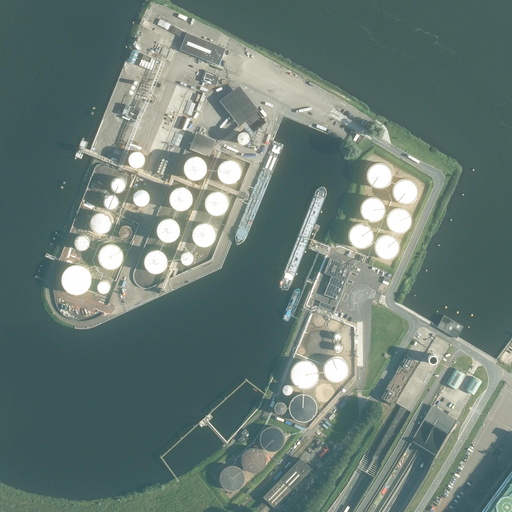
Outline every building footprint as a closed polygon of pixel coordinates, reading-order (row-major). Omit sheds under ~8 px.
[(174,26),(171,32),(177,35),(183,38),(186,32),(174,26)] [(219,66),(226,48),(225,48),(187,33),(180,50),(219,66)] [(134,64),(139,52),(133,50),(132,52),(132,53),(129,59),(129,60),(128,61),(134,64)] [(153,71),(157,61),(152,58),(150,63),(142,60),(139,65),(153,71)] [(165,64),(162,62),(158,72),(163,74),(166,64),(165,64)] [(216,85),(219,77),(216,76),(216,75),(205,70),(201,81),(202,81),(204,82),(205,82),(205,83),(208,84),(208,83),(212,85),(213,84),(216,85)] [(239,87),(221,102),(241,127),(243,126),(250,135),(259,127),(260,128),(261,126),(266,122),(239,87)] [(203,92),(196,110),(200,112),(207,93),(203,92)] [(183,113),(192,116),(194,110),(196,104),(188,101),(183,113)] [(143,114),(145,110),(135,106),(134,108),(126,105),(122,114),(136,119),(139,112),(143,114)] [(177,127),(185,131),(190,119),(182,116),(177,127)] [(259,127),(252,144),(260,147),(269,123),(266,122),(261,126),(260,128),(259,127)] [(171,143),(178,146),(183,135),(176,132),(171,143)] [(238,136),(237,137),(237,138),(237,139),(238,140),(238,141),(239,142),(240,143),(241,144),(242,144),(243,144),(244,144),(245,144),(246,144),(246,143),(247,143),(248,142),(248,141),(249,141),(249,140),(249,139),(249,138),(249,137),(249,136),(249,135),(248,135),(248,134),(247,133),(246,133),(246,132),(245,132),(244,132),(243,132),(242,132),(241,132),(241,133),(240,133),(239,134),(239,135),(238,135),(238,136)] [(216,141),(196,133),(189,150),(209,158),(216,141)] [(129,156),(129,157),(129,158),(129,159),(129,160),(129,161),(129,162),(129,163),(130,164),(131,165),(131,166),(132,166),(133,167),(134,167),(135,167),(136,168),(137,168),(138,167),(139,167),(140,167),(141,166),(142,166),(142,165),(143,165),(144,164),(144,163),(144,162),(145,161),(145,160),(145,159),(145,158),(145,157),(144,157),(144,156),(144,155),(143,155),(143,154),(142,154),(142,153),(141,153),(140,152),(139,152),(138,152),(138,151),(137,151),(136,151),(135,152),(134,152),(133,152),(132,153),(131,154),(130,155),(129,156)] [(201,158),(196,157),(191,158),(187,160),(185,163),(184,167),(184,171),(186,174),(188,177),(192,179),(197,179),(201,178),(204,176),(206,172),(206,166),(206,163),(203,160),(201,158)] [(235,162),(230,160),(224,161),(221,163),(219,167),(218,171),(218,174),(219,177),(222,180),(225,182),(231,183),(235,181),(237,179),(240,175),(240,170),(239,167),(237,164),(235,162)] [(370,167),(369,168),(369,169),(368,170),(367,171),(367,172),(367,173),(367,174),(366,175),(367,176),(367,177),(367,178),(367,179),(367,180),(368,181),(368,182),(369,183),(369,184),(370,184),(371,185),(372,186),(373,186),(374,187),(375,188),(377,188),(378,188),(380,188),(381,188),(382,188),(383,188),(384,187),(385,187),(386,186),(387,186),(388,185),(389,184),(390,183),(390,181),(391,181),(391,180),(391,179),(391,178),(392,178),(392,177),(392,176),(392,175),(392,174),(392,173),(391,172),(391,171),(391,170),(390,169),(389,168),(389,167),(388,166),(387,166),(386,165),(385,164),(384,164),(383,164),(382,163),(381,163),(380,163),(378,163),(377,163),(376,163),(375,164),(374,164),(373,164),(372,165),(371,166),(370,167)] [(114,179),(113,180),(112,181),(111,182),(111,183),(111,184),(111,185),(111,186),(111,187),(112,188),(112,189),(113,190),(114,191),(115,191),(115,192),(116,192),(117,192),(118,192),(119,192),(120,192),(121,192),(122,192),(122,191),(123,191),(124,190),(124,189),(125,189),(125,188),(125,187),(126,186),(126,185),(126,184),(126,183),(125,183),(125,182),(124,181),(123,180),(123,179),(122,178),(121,178),(119,178),(118,178),(117,178),(116,178),(115,178),(114,179)] [(414,182),(413,182),(412,181),(411,181),(410,180),(409,180),(408,179),(407,179),(406,179),(405,179),(404,179),(403,179),(402,179),(401,180),(400,180),(399,181),(398,181),(397,182),(396,182),(396,183),(395,184),(394,185),(394,186),(393,187),(393,188),(393,189),(393,190),(392,191),(393,193),(393,194),(393,196),(394,197),(394,198),(395,199),(396,200),(396,201),(398,202),(399,202),(399,203),(400,203),(402,204),(403,204),(404,204),(405,204),(406,204),(407,204),(408,204),(409,203),(410,203),(411,203),(412,202),(413,202),(413,201),(414,200),(415,199),(416,198),(416,197),(417,196),(417,195),(417,194),(418,193),(418,192),(418,191),(417,190),(417,189),(417,188),(417,187),(416,186),(415,184),(414,183),(414,182)] [(187,189),(182,187),(176,188),(173,190),(171,194),(170,198),(170,201),(171,205),(174,207),(177,209),(183,210),(187,208),(190,206),(192,202),(192,197),(192,194),(189,190),(187,189)] [(133,195),(133,196),(133,197),(133,198),(133,199),(133,200),(134,200),(134,201),(134,202),(135,202),(135,203),(136,204),(137,204),(137,205),(138,205),(139,205),(140,206),(141,206),(142,206),(143,205),(144,205),(145,205),(146,204),(147,203),(148,202),(148,201),(149,201),(149,200),(149,199),(149,198),(149,197),(149,196),(149,195),(149,194),(148,194),(148,193),(147,192),(146,191),(145,190),(144,190),(143,190),(142,190),(141,189),(141,190),(140,190),(139,190),(138,190),(137,191),(136,191),(136,192),(135,192),(135,193),(134,193),(134,194),(134,195),(133,195)] [(223,193),(217,192),(212,193),(209,195),(206,198),(205,202),(205,206),(207,209),(209,212),(213,214),(218,214),(222,213),(225,211),(227,207),(228,201),(227,198),(225,195),(223,193)] [(106,197),(105,198),(105,199),(104,200),(104,201),(104,202),(104,203),(104,204),(105,205),(105,206),(106,207),(107,208),(108,208),(109,209),(110,209),(111,209),(112,209),(113,209),(114,209),(115,208),(116,207),(117,206),(118,205),(118,204),(118,203),(118,202),(118,201),(118,200),(118,199),(117,198),(117,197),(116,197),(116,196),(115,196),(114,195),(113,195),(111,195),(110,195),(109,195),(108,196),(107,196),(106,197)] [(363,201),(363,202),(362,202),(362,203),(361,204),(361,205),(361,206),(360,206),(360,207),(360,208),(360,209),(360,210),(360,211),(360,212),(360,213),(361,214),(361,215),(362,216),(363,217),(363,218),(364,219),(365,220),(366,220),(367,221),(368,221),(369,222),(370,222),(372,222),(373,222),(374,222),(376,222),(377,221),(378,221),(379,220),(381,219),(382,218),(383,217),(383,216),(384,215),(384,214),(385,213),(385,212),(385,211),(385,210),(385,209),(385,208),(385,207),(385,206),(384,205),(384,204),(383,203),(383,202),(382,201),(381,200),(380,200),(380,199),(379,199),(378,198),(377,198),(376,197),(375,197),(374,197),(373,197),(372,197),(371,197),(370,197),(369,197),(368,198),(366,199),(365,200),(364,200),(363,201)] [(410,214),(409,213),(408,212),(407,211),(406,210),(405,210),(404,209),(403,209),(402,208),(401,208),(400,208),(399,208),(398,208),(397,208),(396,208),(395,208),(394,209),(393,209),(392,209),(391,210),(390,211),(389,212),(389,213),(388,213),(388,214),(387,215),(387,216),(386,217),(386,218),(386,219),(386,220),(386,221),(386,222),(386,223),(387,224),(387,225),(387,226),(388,227),(388,228),(389,228),(389,229),(390,229),(391,230),(391,231),(392,231),(393,232),(394,232),(395,233),(397,233),(398,233),(399,233),(400,233),(401,233),(402,233),(403,232),(404,232),(405,231),(406,231),(407,230),(408,229),(409,228),(410,227),(410,226),(410,225),(411,225),(411,224),(411,223),(411,222),(411,221),(411,220),(411,219),(411,218),(411,217),(411,216),(410,216),(410,214)] [(91,219),(91,220),(91,221),(91,222),(90,223),(91,224),(91,225),(91,226),(91,227),(92,227),(92,228),(92,229),(93,229),(94,230),(95,231),(95,232),(96,232),(97,233),(98,233),(99,233),(101,233),(102,233),(103,233),(104,233),(105,233),(106,232),(107,232),(108,231),(109,230),(110,229),(111,228),(111,227),(111,226),(112,225),(112,224),(112,223),(112,222),(112,221),(111,221),(111,220),(111,219),(111,218),(110,217),(109,216),(108,215),(107,214),(106,213),(105,213),(104,213),(103,212),(102,212),(101,212),(100,212),(99,212),(98,213),(97,213),(96,213),(95,214),(94,215),(93,216),(92,217),(92,218),(91,218),(91,219)] [(174,220),(169,218),(164,219),(161,221),(158,225),(157,229),(157,233),(159,236),(161,239),(165,240),(170,241),(174,240),(177,237),(179,233),(180,228),(179,225),(177,222),(174,220)] [(208,224),(204,223),(200,224),(197,225),(194,228),(193,231),(193,235),(193,239),(195,242),(198,244),(202,245),(205,245),(209,244),(212,242),(214,239),(215,235),(215,232),(213,228),(211,226),(208,224)] [(371,229),(371,228),(370,228),(369,227),(369,226),(368,225),(367,225),(366,224),(365,224),(364,224),(363,223),(362,223),(361,223),(360,223),(359,223),(358,223),(357,224),(356,224),(355,225),(354,225),(353,226),(352,226),(352,227),(351,228),(350,229),(350,230),(349,230),(349,231),(349,232),(348,233),(348,234),(348,235),(348,236),(348,238),(348,239),(349,240),(349,241),(350,242),(350,243),(351,244),(352,245),(353,246),(355,247),(356,247),(357,248),(358,248),(359,248),(360,248),(361,248),(363,248),(364,248),(365,248),(366,247),(367,247),(367,246),(368,246),(369,245),(370,244),(371,243),(372,242),(372,241),(372,240),(373,239),(373,238),(373,237),(373,236),(373,235),(373,234),(373,233),(373,232),(372,231),(372,230),(372,229),(371,229)] [(132,233),(132,232),(131,231),(131,230),(131,229),(130,229),(130,228),(129,227),(128,227),(127,226),(126,226),(125,226),(124,226),(123,227),(122,227),(121,228),(120,229),(120,230),(119,230),(119,231),(119,232),(119,233),(119,234),(120,235),(120,236),(121,236),(121,237),(122,237),(122,238),(123,238),(124,238),(125,239),(126,239),(127,238),(128,238),(129,238),(129,237),(130,237),(130,236),(131,236),(131,235),(131,234),(131,233),(132,233)] [(375,242),(375,243),(374,244),(374,245),(374,246),(374,247),(374,248),(374,249),(374,250),(375,250),(375,251),(375,252),(376,253),(376,254),(377,255),(378,256),(379,257),(380,258),(381,258),(383,259),(384,259),(385,259),(387,259),(388,259),(389,259),(390,259),(392,258),(393,258),(394,257),(395,256),(396,255),(397,254),(397,253),(398,253),(398,252),(398,251),(399,251),(399,250),(399,249),(399,248),(399,247),(399,245),(399,244),(399,243),(398,242),(398,241),(397,240),(397,239),(396,238),(395,238),(394,237),(393,236),(392,236),(391,235),(390,235),(389,234),(388,234),(387,234),(386,234),(385,234),(384,235),(383,235),(381,235),(381,236),(379,236),(379,237),(378,238),(377,239),(376,240),(375,241),(375,242)] [(89,243),(89,242),(89,241),(89,240),(89,239),(88,239),(88,238),(87,237),(86,236),(85,236),(84,235),(83,235),(82,235),(81,235),(80,235),(79,235),(78,236),(77,237),(76,237),(76,238),(75,238),(75,239),(75,240),(74,241),(74,242),(74,243),(74,244),(75,245),(75,246),(76,247),(76,248),(77,248),(78,249),(79,250),(80,250),(81,250),(82,250),(83,250),(84,250),(85,249),(86,249),(87,248),(88,247),(89,246),(89,245),(89,244),(89,243)] [(106,245),(105,246),(104,246),(103,247),(102,247),(102,248),(101,249),(100,250),(100,251),(99,252),(99,253),(99,254),(98,255),(98,256),(98,257),(98,258),(98,259),(99,260),(99,261),(99,262),(100,262),(100,263),(101,264),(102,265),(103,266),(104,267),(105,268),(106,268),(107,269),(108,269),(109,269),(111,269),(112,269),(113,269),(114,269),(115,268),(116,268),(117,268),(118,267),(119,267),(120,266),(121,265),(121,264),(122,263),(122,262),(123,261),(123,260),(123,259),(123,258),(123,257),(123,256),(123,255),(123,254),(123,253),(122,252),(122,251),(122,250),(121,249),(120,248),(119,247),(118,246),(117,246),(116,245),(115,245),(114,244),(113,244),(112,244),(111,244),(110,244),(109,244),(108,244),(107,245),(106,245)] [(159,250),(157,250),(154,250),(152,251),(150,252),(148,253),(147,255),(146,257),(145,259),(145,261),(145,263),(145,265),(146,267),(148,269),(150,271),(152,272),(154,272),(156,272),(158,272),(161,271),(163,270),(164,269),(166,267),(167,265),(167,263),(167,260),(167,258),(166,256),(165,254),(163,252),(161,251),(159,250)] [(186,252),(184,252),(182,254),(181,257),(181,259),(182,261),(183,262),(185,263),(187,264),(189,263),(192,261),(192,259),(193,257),(192,255),(190,253),(188,252),(186,252)] [(339,301),(354,266),(350,264),(349,266),(330,259),(324,273),(332,276),(324,295),(339,301)] [(91,279),(91,278),(91,277),(91,276),(91,275),(90,274),(90,273),(90,272),(89,272),(89,271),(88,270),(87,269),(86,268),(85,267),(84,266),(82,266),(81,265),(80,265),(79,265),(77,264),(76,264),(74,265),(73,265),(72,265),(71,265),(70,266),(69,267),(68,267),(67,268),(66,269),(65,270),(64,272),(63,273),(63,274),(63,275),(62,276),(62,277),(62,278),(62,279),(62,280),(62,281),(62,282),(62,283),(63,284),(63,285),(64,287),(65,288),(66,289),(67,290),(67,291),(68,291),(69,292),(70,293),(71,293),(73,294),(74,294),(76,294),(77,294),(79,294),(80,294),(81,293),(82,293),(83,292),(84,292),(86,291),(87,290),(88,289),(89,288),(89,287),(90,286),(90,285),(91,284),(91,283),(91,282),(91,281),(91,280),(91,279)] [(110,287),(110,286),(110,285),(109,285),(109,284),(109,283),(108,283),(108,282),(107,282),(106,281),(105,281),(104,281),(103,281),(102,281),(101,281),(100,282),(99,282),(99,283),(98,283),(98,284),(98,285),(97,286),(97,287),(97,288),(98,288),(98,289),(98,290),(99,290),(99,291),(100,292),(101,292),(101,293),(102,293),(103,293),(104,293),(105,293),(106,293),(106,292),(107,292),(108,292),(108,291),(109,290),(109,289),(110,288),(110,287)] [(330,311),(332,306),(321,301),(319,306),(330,311)] [(457,337),(463,327),(454,321),(444,315),(437,326),(437,327),(438,328),(439,328),(447,333),(456,339),(457,338),(457,337)] [(451,344),(436,335),(428,348),(412,376),(396,403),(411,412),(451,344)] [(397,399),(415,369),(414,368),(417,363),(416,362),(415,362),(416,361),(406,355),(404,358),(403,361),(402,361),(397,371),(396,372),(395,374),(394,377),(392,379),(391,381),(385,390),(384,392),(385,392),(384,393),(383,395),(381,398),(391,404),(393,405),(396,399),(397,399)] [(328,360),(327,360),(327,361),(326,361),(325,362),(325,363),(324,364),(324,365),(324,366),(323,367),(323,368),(323,369),(323,370),(323,371),(323,372),(324,373),(324,374),(324,375),(325,375),(325,377),(326,378),(327,378),(327,379),(328,379),(328,380),(329,380),(329,381),(330,381),(331,381),(332,382),(333,382),(334,382),(335,382),(336,382),(337,382),(338,382),(339,382),(340,381),(341,381),(342,380),(343,380),(344,379),(345,378),(346,377),(346,376),(347,376),(347,375),(347,374),(348,373),(348,372),(348,371),(348,370),(348,368),(348,367),(348,366),(348,365),(347,364),(346,363),(346,362),(345,361),(344,360),(343,359),(342,358),(341,358),(340,358),(339,357),(338,357),(337,357),(336,357),(335,357),(334,357),(333,357),(332,358),(331,358),(330,358),(329,359),(328,360)] [(291,370),(291,371),(291,372),(290,372),(290,374),(290,375),(290,376),(291,377),(291,378),(291,379),(292,380),(292,381),(293,382),(294,383),(295,384),(296,385),(297,386),(299,387),(300,387),(301,388),(303,388),(304,388),(305,388),(307,388),(308,388),(310,387),(311,387),(312,386),(313,385),(314,384),(315,383),(316,382),(317,381),(317,380),(318,379),(318,378),(318,377),(318,376),(318,375),(318,374),(318,373),(318,372),(318,371),(318,370),(318,369),(317,368),(316,367),(316,366),(315,365),(314,364),(313,363),(312,362),(311,362),(310,361),(309,361),(308,361),(306,360),(305,360),(304,360),(302,360),(301,360),(300,361),(299,361),(298,362),(296,363),(295,364),(294,365),(293,366),(293,367),(292,367),(292,368),(291,369),(291,370)] [(457,371),(455,370),(447,385),(451,388),(455,390),(456,390),(458,388),(465,375),(457,371)] [(284,386),(283,386),(283,387),(283,388),(282,388),(282,389),(282,390),(282,391),(283,391),(283,392),(283,393),(284,393),(284,394),(285,394),(286,395),(287,395),(288,395),(289,395),(289,394),(290,394),(291,393),(292,392),(292,391),(292,390),(292,389),(292,388),(292,387),(291,386),(290,385),(289,385),(288,385),(287,385),(286,385),(285,385),(284,386)] [(291,400),(290,401),(290,402),(289,403),(289,404),(289,405),(289,406),(289,408),(289,409),(289,410),(289,411),(290,412),(290,413),(290,414),(291,415),(291,416),(292,416),(293,417),(294,418),(295,419),(297,420),(298,421),(299,421),(301,421),(302,421),(304,421),(305,421),(306,421),(307,421),(308,420),(309,420),(310,419),(311,419),(312,418),(313,417),(314,416),(314,415),(315,414),(315,413),(316,412),(316,411),(316,410),(316,409),(317,409),(317,408),(317,407),(316,406),(316,405),(316,404),(316,403),(316,402),(315,402),(315,401),(314,400),(314,399),(313,398),(312,397),(311,397),(311,396),(309,395),(308,395),(307,394),(306,394),(305,394),(304,394),(303,394),(301,394),(300,394),(299,394),(298,394),(297,395),(296,395),(295,396),(294,397),(293,397),(292,399),(291,400)] [(275,405),(274,406),(274,407),(274,408),(274,409),(275,410),(275,411),(276,412),(277,413),(278,413),(279,414),(280,414),(281,414),(282,413),(283,413),(284,413),(284,412),(285,412),(285,411),(286,410),(286,409),(286,408),(286,407),(286,406),(286,405),(285,404),(284,403),(283,402),(282,402),(281,402),(280,402),(279,402),(278,402),(277,402),(276,403),(275,404),(275,405)] [(364,454),(357,466),(375,477),(382,465),(381,463),(405,422),(411,412),(396,403),(388,417),(370,446),(366,454),(364,454)] [(432,406),(425,419),(432,424),(419,446),(420,447),(422,448),(435,425),(449,433),(457,420),(432,406)] [(424,420),(412,441),(435,455),(448,434),(424,420)] [(283,433),(283,432),(282,431),(281,430),(280,429),(279,428),(278,428),(277,427),(276,427),(275,427),(274,426),(273,426),(272,426),(271,426),(270,426),(269,427),(268,427),(267,428),(266,428),(265,429),(264,429),(263,430),(262,431),(262,432),(261,433),(261,434),(260,435),(260,436),(260,437),(260,438),(260,439),(260,440),(260,441),(260,443),(261,444),(261,445),(262,446),(263,447),(263,448),(264,448),(264,449),(265,449),(266,450),(267,450),(269,451),(270,451),(271,451),(272,451),(273,451),(275,451),(276,451),(277,450),(278,450),(279,449),(280,448),(281,448),(281,447),(282,447),(282,446),(283,445),(284,444),(284,443),(284,442),(284,441),(284,440),(285,439),(285,438),(284,437),(284,436),(284,435),(284,434),(283,433)] [(243,444),(251,435),(248,432),(246,430),(245,429),(241,433),(243,435),(238,440),(239,440),(241,442),(243,444)] [(243,454),(242,454),(242,456),(241,457),(241,458),(241,460),(241,461),(241,462),(241,463),(242,465),(242,466),(243,466),(243,467),(244,468),(245,469),(246,470),(247,471),(249,472),(250,472),(251,472),(252,472),(254,473),(255,472),(256,472),(257,472),(258,472),(259,471),(261,470),(262,470),(263,469),(263,468),(264,467),(265,466),(265,465),(265,464),(266,463),(266,462),(266,461),(266,460),(266,459),(266,458),(266,457),(265,456),(265,455),(265,454),(264,453),(264,452),(263,452),(263,451),(262,450),(261,450),(260,449),(259,449),(258,448),(257,448),(256,447),(255,447),(254,447),(253,447),(251,447),(251,448),(250,448),(248,448),(247,449),(246,449),(245,450),(245,451),(244,451),(244,452),(243,452),(243,454)] [(304,477),(311,471),(309,469),(306,466),(302,462),(299,460),(263,497),(265,499),(271,506),(274,508),(276,506),(278,504),(292,489),(304,477)] [(221,471),(221,472),(220,473),(220,474),(220,475),(220,476),(220,477),(220,478),(220,479),(220,480),(220,481),(220,482),(221,483),(221,484),(222,485),(223,486),(223,487),(224,487),(225,488),(226,489),(227,489),(229,490),(230,490),(231,490),(233,490),(234,490),(235,490),(236,490),(237,489),(238,489),(239,488),(240,487),(241,486),(242,485),(243,484),(243,483),(244,483),(244,482),(244,481),(244,480),(244,479),(245,478),(245,477),(244,476),(244,475),(244,474),(244,473),(243,472),(242,471),(242,470),(241,469),(240,468),(239,468),(238,467),(237,466),(235,466),(234,465),(233,465),(232,465),(231,465),(230,465),(229,466),(228,466),(227,466),(226,467),(225,467),(224,468),(223,469),(222,470),(221,471)] [(511,511),(511,472),(483,511),(511,511)] [(266,511),(270,508),(263,501),(252,511),(266,511)]
